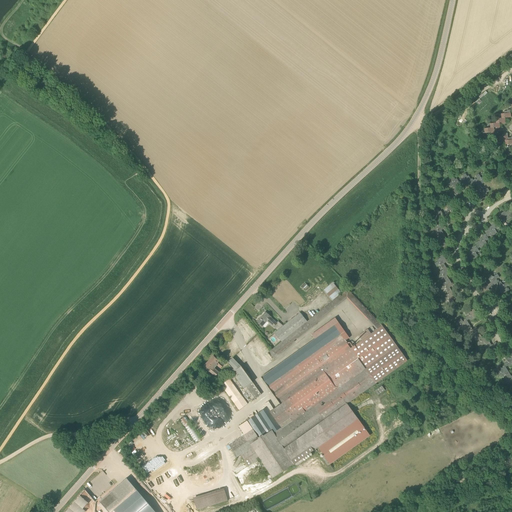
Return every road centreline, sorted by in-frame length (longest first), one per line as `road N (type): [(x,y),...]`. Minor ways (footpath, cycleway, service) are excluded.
road 1 (tertiary): [(54,511),(295,240),(400,141),(427,98),(451,0)]
road 2 (track): [(421,125),(427,300),(475,382),(511,413)]
road 3 (track): [(0,462),(39,440),(134,421)]
